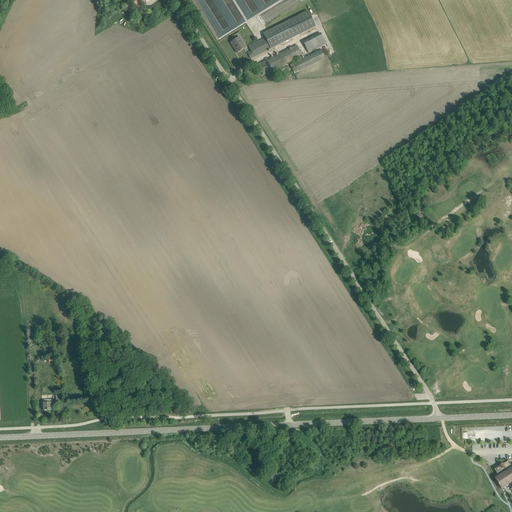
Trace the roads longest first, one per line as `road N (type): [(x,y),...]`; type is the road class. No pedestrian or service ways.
road 1 (unclassified): [(437,417),(176,0)]
road 2 (tertiary): [(0,436),(437,417)]
